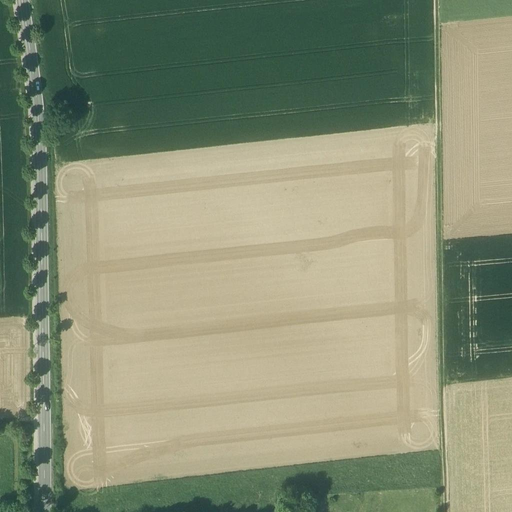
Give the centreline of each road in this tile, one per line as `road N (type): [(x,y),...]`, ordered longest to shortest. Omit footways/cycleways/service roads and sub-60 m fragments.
road 1 (secondary): [(21,0),(39,141),(44,511)]
road 2 (track): [(437,0),(448,511)]
